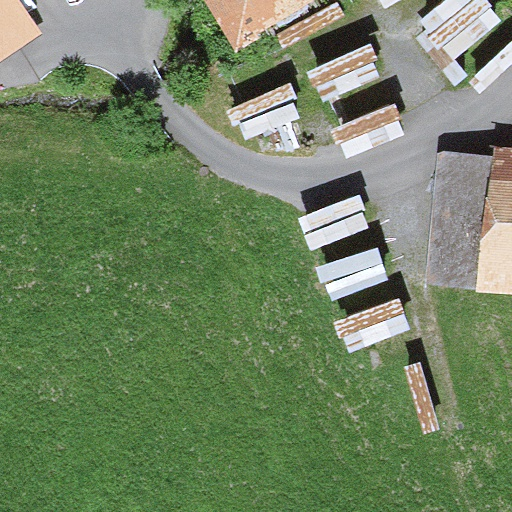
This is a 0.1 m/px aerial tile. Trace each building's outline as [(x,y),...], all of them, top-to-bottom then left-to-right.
[(221,0),(240,30),(290,0),(221,0)] [(453,58),(503,22),(486,0),(440,0),(421,14),(453,58)] [(0,4),(0,51),(22,37),(0,4)] [(325,96),(384,78),(374,46),(316,64),(325,96)] [(511,284),(511,165),(444,159),(432,277),(511,284)]
